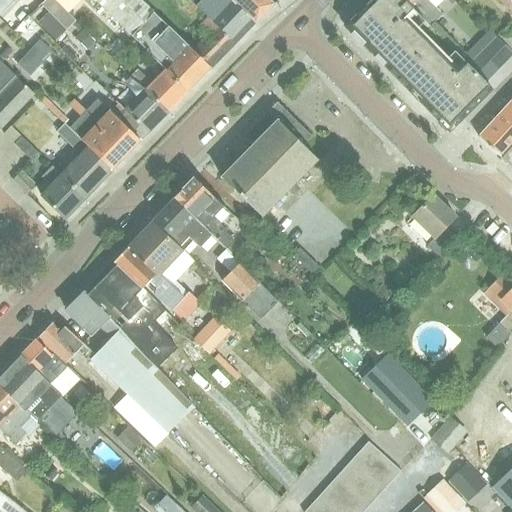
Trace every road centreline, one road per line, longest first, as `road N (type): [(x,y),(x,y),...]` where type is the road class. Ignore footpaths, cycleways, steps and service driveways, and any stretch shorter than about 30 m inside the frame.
road 1 (residential): [(0,339),(300,25)]
road 2 (residential): [(434,166),(300,25)]
